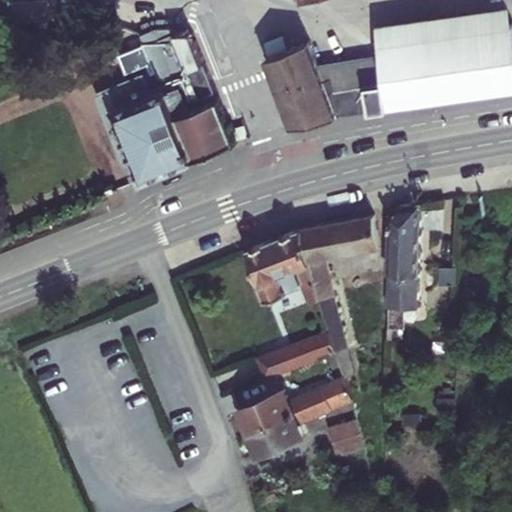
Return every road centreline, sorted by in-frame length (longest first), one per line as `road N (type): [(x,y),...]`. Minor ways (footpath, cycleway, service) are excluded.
road 1 (primary): [(148,238),(353,170),(511,140)]
road 2 (residential): [(250,511),(148,238)]
road 3 (primary): [(0,297),(148,238)]
